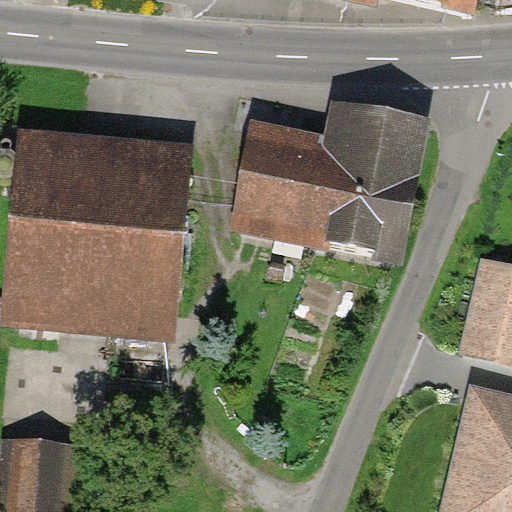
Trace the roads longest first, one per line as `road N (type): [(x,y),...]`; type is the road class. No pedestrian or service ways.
road 1 (tertiary): [(0,34),(312,60),(489,59)]
road 2 (unclassified): [(330,511),(477,132),(489,59)]
